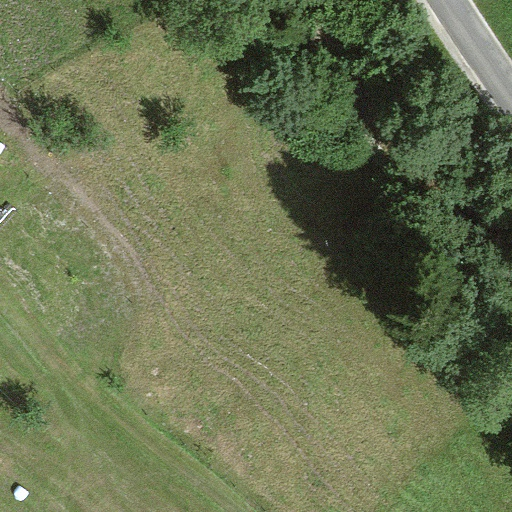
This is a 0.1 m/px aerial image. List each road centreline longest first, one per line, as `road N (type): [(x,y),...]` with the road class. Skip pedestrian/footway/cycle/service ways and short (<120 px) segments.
road 1 (track): [(0,296),(25,329),(236,511)]
road 2 (unclassified): [(441,0),(511,102)]
